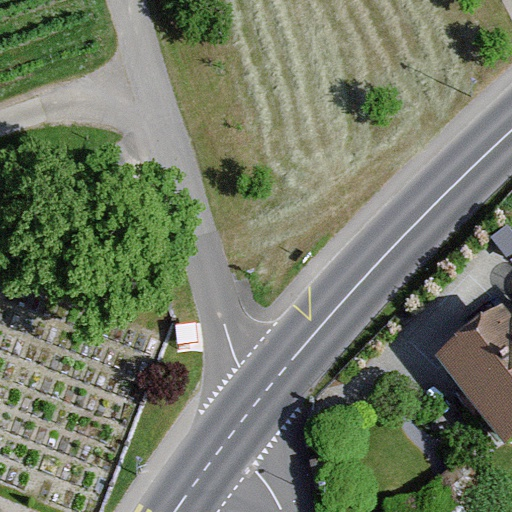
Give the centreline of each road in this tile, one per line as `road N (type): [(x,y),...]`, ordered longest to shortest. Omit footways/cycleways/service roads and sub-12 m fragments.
road 1 (residential): [(231,400),(112,0)]
road 2 (secondary): [(231,400),(408,212),(511,117)]
road 3 (track): [(139,90),(0,136)]
road 4 (secondary): [(162,511),(231,400)]
